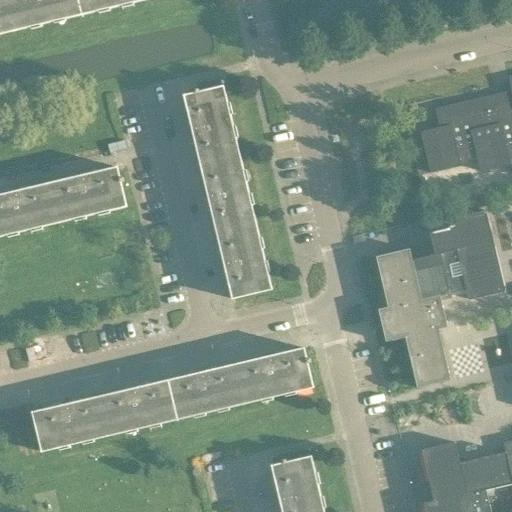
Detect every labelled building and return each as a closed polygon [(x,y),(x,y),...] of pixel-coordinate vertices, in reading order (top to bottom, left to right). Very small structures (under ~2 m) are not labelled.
[(0,0),(0,34),(15,31),(7,0),(0,0)] [(83,15),(78,0),(7,0),(15,31),(83,15)] [(146,0),(78,0),(83,15),(146,0)] [(511,80),(509,82),(511,95),(511,101),(496,105),(494,95),(435,109),(435,111),(437,111),(437,110),(445,108),(449,126),(421,133),(430,174),(431,173),(431,172),(459,165),(459,167),(460,167),(459,161),(476,156),(480,172),(481,172),(481,170),(509,164),(509,165),(510,165),(509,159),(511,158),(511,80)] [(199,163),(239,154),(223,87),(199,92),(198,89),(194,90),(195,93),(183,96),(199,163)] [(216,232),(255,222),(239,154),(199,163),(216,232)] [(49,184),(58,223),(126,207),(120,183),(123,182),(122,178),(119,179),(117,168),(49,184)] [(0,195),(0,237),(58,223),(49,184),(0,195)] [(429,257),(411,261),(408,251),(409,251),(409,249),(376,257),(376,259),(377,259),(388,308),(378,310),(378,312),(379,312),(386,341),(385,341),(385,343),(406,338),(417,387),(416,387),(417,388),(450,381),(450,379),(449,379),(437,330),(447,328),(440,297),(467,290),(469,300),(505,292),(486,211),(427,225),(432,246),(434,254),(428,256),(429,257)] [(255,222),(216,232),(232,300),(271,290),(255,222)] [(244,399),(245,404),(313,388),(312,384),(307,364),(310,363),(309,359),(306,360),(304,348),(236,364),(244,399)] [(177,414),(178,420),(245,404),(244,399),(236,364),(169,380),(177,414)] [(109,431),(110,436),(178,420),(177,414),(169,380),(101,396),(109,431)] [(109,431),(101,396),(32,413),(41,453),(110,436),(109,431)] [(511,511),(511,441),(503,443),(505,453),(459,464),(454,444),(455,444),(455,443),(422,450),(422,452),(423,452),(434,501),(424,503),(424,505),(425,505),(426,511),(511,511)] [(281,511),(323,511),(311,456),(286,462),(286,459),(282,460),(282,463),(271,466),(281,511)]
